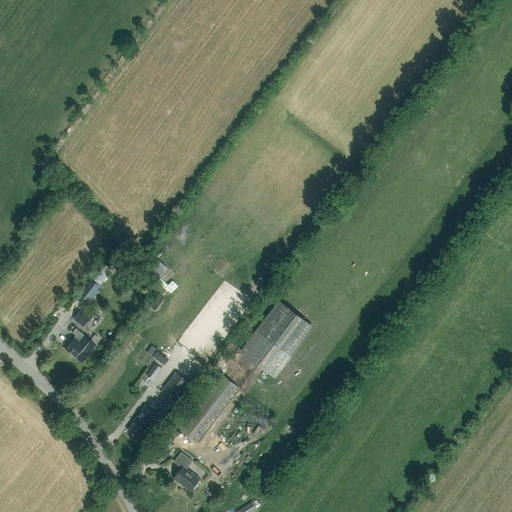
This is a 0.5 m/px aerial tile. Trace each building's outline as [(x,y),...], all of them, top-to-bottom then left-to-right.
[(146,267),(156,278),(167,268),(156,257),(146,267)] [(101,269),(99,268),(91,279),(92,279),(77,299),(87,306),(102,287),(98,284),(114,266),(107,261),(101,269)] [(273,299),(239,353),(276,377),(308,328),(311,331),(315,326),(273,299)] [(73,319),(83,327),(94,313),(84,306),(73,319)] [(80,331),(76,336),(78,338),(77,339),(74,337),(65,348),(82,362),(96,345),(80,331)] [(157,350),(153,356),(164,365),(169,359),(157,350)] [(153,379),(161,367),(153,362),(145,374),(153,379)] [(161,391),(170,397),(158,412),(168,419),(181,403),(180,402),(193,385),(176,372),(161,391)] [(239,387),(223,374),(189,418),(186,415),(177,427),(196,442),(239,387)] [(139,413),(134,420),(135,421),(128,429),(138,436),(144,428),(147,429),(151,423),(157,427),(163,420),(157,415),(158,414),(145,405),(139,413)] [(193,460),(182,451),(175,461),(182,467),(174,478),(191,491),(201,478),(187,468),(193,460)] [(236,511),(252,511),(257,509),(252,501),(236,511)]
